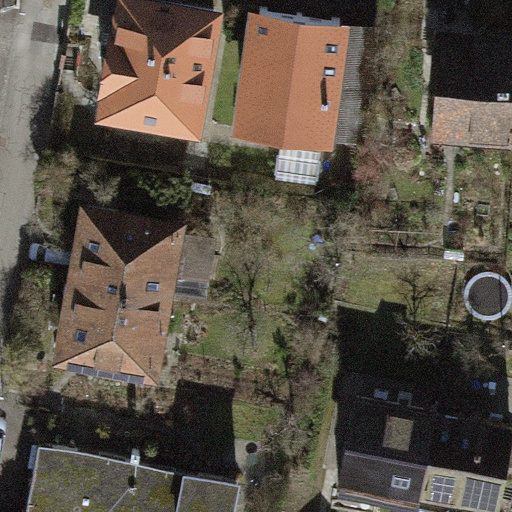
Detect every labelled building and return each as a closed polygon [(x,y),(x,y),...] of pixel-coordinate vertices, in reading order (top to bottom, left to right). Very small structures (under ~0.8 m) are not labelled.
[(0,0),(0,76),(16,0),(0,0)] [(251,14),(129,7),(123,131),(244,138),(251,14)] [(367,25),(269,19),(260,142),(359,149),(367,25)] [(511,127),(511,34),(449,30),(442,122),(511,127)] [(212,213),(102,199),(79,373),(190,387),(212,213)] [(500,511),(511,511),(511,426),(373,402),(358,487),(500,511)] [(269,511),(275,478),(50,444),(39,511),(269,511)]
